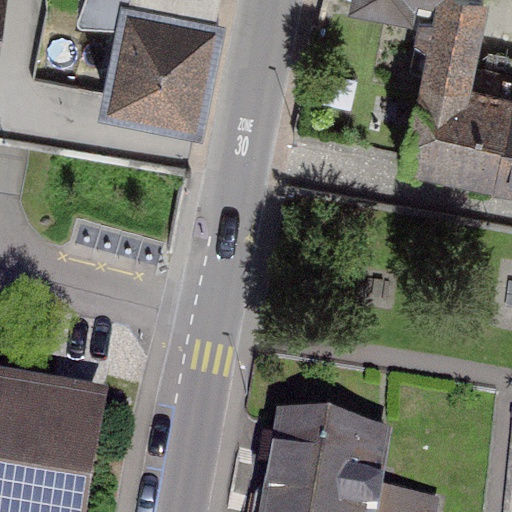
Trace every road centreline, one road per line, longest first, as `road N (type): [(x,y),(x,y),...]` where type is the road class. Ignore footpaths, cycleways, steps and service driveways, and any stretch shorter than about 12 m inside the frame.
road 1 (residential): [(511,203),(244,156)]
road 2 (residential): [(244,156),(0,112)]
road 3 (residential): [(0,267),(218,315)]
road 4 (tertiary): [(218,315),(182,511)]
road 5 (tertiary): [(244,156),(218,315)]
road 6 (tertiary): [(273,0),(244,156)]
